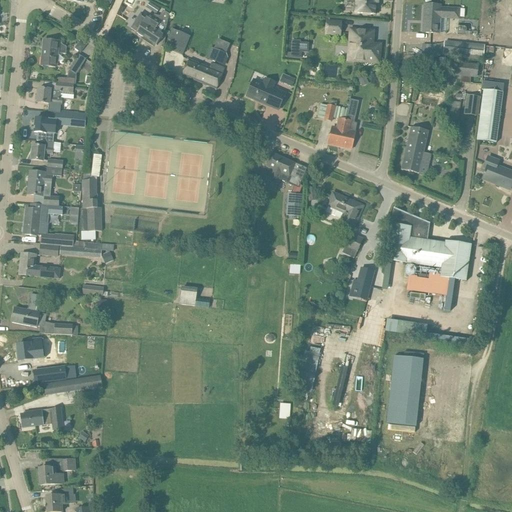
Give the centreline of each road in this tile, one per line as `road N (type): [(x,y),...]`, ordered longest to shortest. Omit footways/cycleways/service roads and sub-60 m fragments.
road 1 (unclassified): [(380,181),(205,101),(34,0)]
road 2 (residential): [(0,226),(28,0)]
road 3 (unclassified): [(380,181),(399,0)]
road 4 (unclassified): [(511,235),(380,181)]
